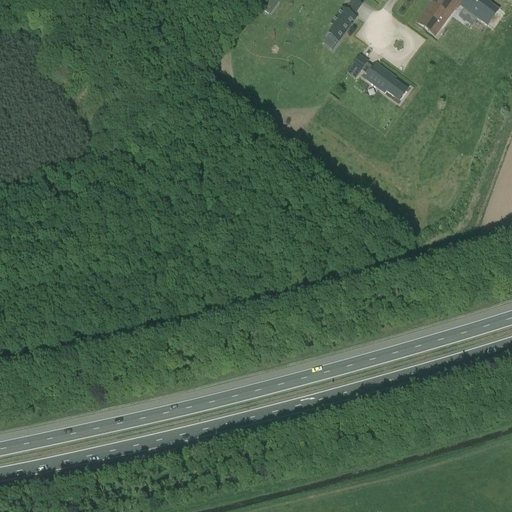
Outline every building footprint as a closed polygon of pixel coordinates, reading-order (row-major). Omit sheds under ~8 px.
[(270,15),(280,3),(275,0),(272,0),(264,10),(270,15)] [(488,27),(501,11),(486,0),(477,0),(475,4),(469,0),(465,0),(460,6),(464,9),(459,16),(472,27),(478,20),(488,27)] [(358,14),(363,4),(358,2),(353,11),(358,14)] [(453,2),(447,10),(452,14),(458,6),(453,2)] [(433,4),(419,23),(432,33),(437,26),(440,28),(449,15),(433,4)] [(334,28),(328,36),(339,44),(357,18),(343,8),(331,25),(334,28)] [(367,63),(360,58),(353,67),(360,73),(367,63)] [(390,101),(397,91),(389,85),(390,83),(372,70),(362,84),(380,97),(382,95),(390,101)]
